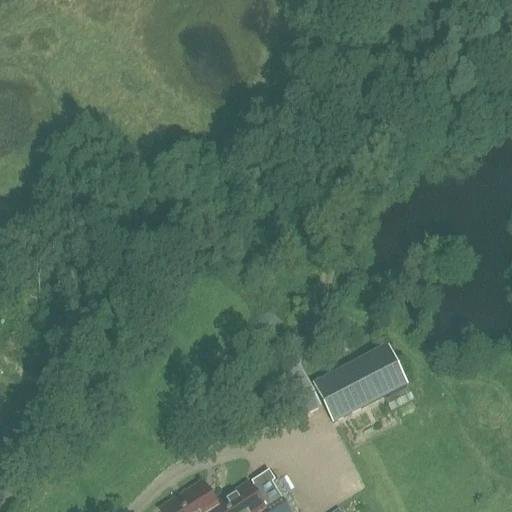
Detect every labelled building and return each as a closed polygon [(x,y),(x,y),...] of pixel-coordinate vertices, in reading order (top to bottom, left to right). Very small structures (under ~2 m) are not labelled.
[(258,325),(273,337),(282,325),(267,313),(258,325)] [(406,387),(387,349),(313,386),(332,423),(406,387)] [(318,408),(297,364),(263,380),(284,424),(318,408)] [(249,436),(275,425),(259,392),(234,403),(249,436)] [(214,507),(200,486),(160,511),(159,511),(286,511),(270,486),(274,483),(268,473),(250,484),(253,488),(249,491),(247,487),(235,494),(233,491),(229,493),(231,496),(214,507)]
